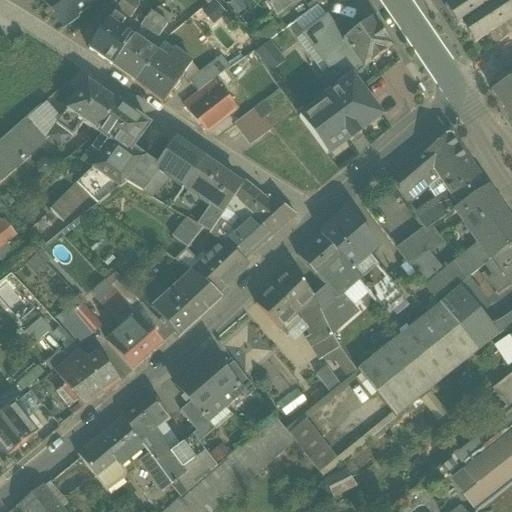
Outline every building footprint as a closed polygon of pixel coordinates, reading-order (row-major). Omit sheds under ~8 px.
[(40,0),(62,29),(74,20),(75,17),(84,10),(85,6),(92,0),(40,0)] [(139,0),(123,0),(116,11),(128,20),(141,1),(139,0)] [(261,0),(274,17),(299,0),(261,0)] [(455,0),(443,9),(456,28),(460,26),(498,0),(455,0)] [(498,0),(460,26),(473,46),(495,32),(511,21),(511,14),(502,0),(498,0)] [(213,3),(200,15),(212,27),(225,16),(213,3)] [(171,20),(158,10),(151,16),(166,27),(171,20)] [(113,15),(88,51),(111,68),(131,39),(118,29),(123,22),(113,15)] [(151,16),(149,15),(140,27),(157,38),(166,27),(151,16)] [(325,18),(303,35),(311,45),(333,28),(325,18)] [(343,41),(341,43),(343,46),(344,45),(362,70),(362,71),(391,48),(372,19),(343,41)] [(511,21),(495,32),(501,41),(511,34),(511,21)] [(343,41),(333,28),(311,45),(330,71),(325,75),(336,90),(350,79),(362,70),(344,45),(343,46),(341,43),(343,41)] [(154,55),(131,39),(111,68),(134,84),(154,55)] [(269,43),(253,55),(267,76),(284,64),(269,43)] [(165,63),(154,55),(134,84),(163,104),(191,65),(172,52),(165,63)] [(220,58),(188,83),(197,94),(213,82),(227,72),(229,70),(220,58)] [(405,109),(424,94),(399,62),(380,77),(405,109)] [(227,72),(213,82),(214,83),(220,90),(233,80),(227,72)] [(511,124),(511,78),(491,93),(511,125),(511,124)] [(379,118),(350,79),(336,90),(297,119),(326,157),(347,142),(349,144),(359,136),(358,134),(379,118)] [(214,83),(182,107),(204,135),(236,111),(220,90),(214,83)] [(117,106),(87,84),(66,112),(81,124),(96,135),(117,106)] [(262,104),(252,111),(261,122),(263,121),(271,115),(262,104)] [(117,106),(96,135),(111,145),(126,156),(130,150),(147,127),(117,106)] [(39,108),(0,142),(0,182),(45,143),(34,131),(51,116),(39,108)] [(252,111),(232,127),(248,148),(271,131),(263,121),(261,122),(252,111)] [(81,124),(66,112),(56,125),(72,137),(81,124)] [(486,189),(452,138),(449,137),(447,136),(444,137),(422,156),(438,180),(446,193),(457,209),(486,189)] [(201,162),(172,143),(155,167),(154,169),(156,170),(184,187),(201,162)] [(126,156),(111,145),(91,170),(119,191),(125,186),(143,161),(130,150),(126,156)] [(422,156),(390,184),(406,208),(438,180),(422,156)] [(143,161),(125,186),(139,194),(156,170),(154,169),(155,167),(144,159),(143,161)] [(240,189),(201,162),(184,187),(184,188),(210,206),(195,227),(201,230),(209,235),(219,221),(234,198),(240,189)] [(119,191),(91,170),(75,186),(88,199),(97,208),(119,191)] [(438,180),(406,208),(412,216),(446,193),(438,180)] [(240,189),(234,198),(239,204),(251,189),(244,183),(240,189)] [(75,186),(49,213),(62,225),(88,199),(75,186)] [(268,204),(251,189),(239,204),(251,217),(271,238),(294,217),(270,201),(268,204)] [(511,227),(486,189),(457,209),(455,211),(478,245),(490,261),(511,246),(511,227)] [(446,193),(412,216),(423,233),(455,211),(457,209),(446,193)] [(239,204),(234,198),(226,210),(242,226),(251,217),(239,204)] [(377,248),(346,213),(319,237),(319,238),(341,262),(348,271),(366,255),(367,257),(368,256),(377,248)] [(234,233),(232,235),(251,256),(271,238),(251,217),(242,226),(234,233)] [(184,221),(171,238),(186,250),(201,230),(195,227),(184,221)] [(209,235),(220,243),(221,243),(222,243),(230,230),(231,228),(219,221),(209,235)] [(0,246),(4,244),(6,242),(2,237),(9,233),(2,225),(0,226),(0,246)] [(251,256),(232,235),(234,233),(230,230),(222,243),(243,263),(251,256)] [(341,262),(319,238),(319,237),(296,258),(324,289),(325,289),(336,301),(341,297),(357,283),(348,271),(341,262)] [(412,240),(396,253),(408,269),(425,256),(412,240)] [(243,263),(222,243),(221,243),(220,243),(189,274),(216,297),(217,297),(248,267),(243,263)] [(0,269),(15,258),(4,244),(0,246),(0,269)] [(478,245),(453,265),(465,281),(488,263),(490,261),(478,245)] [(511,246),(490,261),(488,263),(497,277),(490,282),(499,295),(511,285),(511,246)] [(35,274),(46,265),(37,254),(26,263),(35,274)] [(443,273),(427,254),(425,256),(408,269),(424,288),(436,305),(457,288),(465,281),(453,265),(443,273)] [(366,255),(348,271),(357,283),(376,267),(368,256),(367,257),(366,255)] [(402,298),(376,267),(357,283),(381,316),(402,298)] [(290,270),(254,305),(279,331),(300,311),(313,299),(290,270)] [(189,274),(150,310),(177,339),(220,300),(217,297),(216,297),(189,274)] [(146,314),(120,286),(113,293),(121,302),(134,317),(138,321),(146,314)] [(497,337),(457,288),(436,305),(438,307),(476,354),(497,337)] [(336,301),(325,289),(324,289),(313,299),(326,328),(331,338),(356,314),(341,297),(336,301)] [(313,299),(300,311),(313,337),(326,328),(313,299)] [(121,302),(107,314),(121,329),(134,317),(121,302)] [(86,304),(60,317),(74,344),(100,331),(86,304)] [(476,354),(438,307),(357,372),(395,420),(476,354)] [(25,330),(40,317),(33,310),(18,323),(25,330)] [(138,321),(134,317),(121,329),(106,342),(132,371),(161,346),(138,321)] [(41,318),(26,332),(36,343),(51,329),(41,318)] [(228,345),(258,366),(272,346),(242,325),(228,345)] [(313,337),(306,341),(311,350),(331,338),(326,328),(313,337)] [(331,338),(311,350),(319,362),(339,350),(331,338)] [(507,361),(511,357),(511,342),(509,338),(497,346),(507,361)] [(339,350),(319,362),(336,363),(347,379),(355,373),(339,350)] [(77,352),(52,373),(60,382),(88,361),(77,352)] [(222,372),(206,354),(189,369),(222,407),(238,393),(239,392),(222,372)] [(88,361),(60,382),(82,410),(83,410),(118,384),(96,355),(88,361)] [(232,364),(222,372),(239,392),(238,393),(245,400),(254,392),(232,364)] [(327,392),(339,385),(327,366),(315,374),(327,392)] [(222,407),(189,369),(172,384),(189,404),(205,422),(206,421),(222,407)] [(511,375),(491,393),(507,413),(511,409),(511,375)] [(42,408),(29,393),(0,416),(0,449),(7,458),(35,436),(24,422),(42,408)] [(150,395),(121,419),(139,444),(154,433),(170,420),(150,395)] [(205,422),(189,404),(179,412),(195,433),(191,436),(198,444),(214,430),(206,421),(205,422)] [(511,409),(507,413),(480,435),(509,469),(511,466),(511,409)] [(179,499),(164,511),(213,511),(294,443),(274,418),(215,468),(200,481),(179,499)] [(290,431),(317,474),(337,462),(310,418),(290,431)] [(141,451),(120,420),(76,456),(95,479),(105,492),(122,479),(123,474),(119,469),(141,451)] [(154,433),(139,444),(148,456),(155,466),(171,454),(170,453),(154,433)] [(509,469),(480,435),(455,455),(483,488),(496,479),(509,469)] [(215,468),(198,444),(191,436),(176,449),(200,481),(215,468)] [(176,449),(170,453),(171,454),(155,466),(170,487),(179,499),(200,481),(176,449)] [(155,466),(148,456),(137,463),(160,494),(170,487),(155,466)] [(511,466),(509,469),(496,479),(502,485),(508,480),(511,484),(511,466)] [(345,472),(324,482),(331,498),(353,487),(345,472)] [(496,479),(483,488),(492,500),(505,489),(502,485),(496,479)] [(511,484),(508,480),(502,485),(505,489),(506,490),(511,485),(511,484)] [(62,511),(42,487),(17,508),(20,511),(62,511)] [(511,511),(511,487),(479,511),(511,511)]
